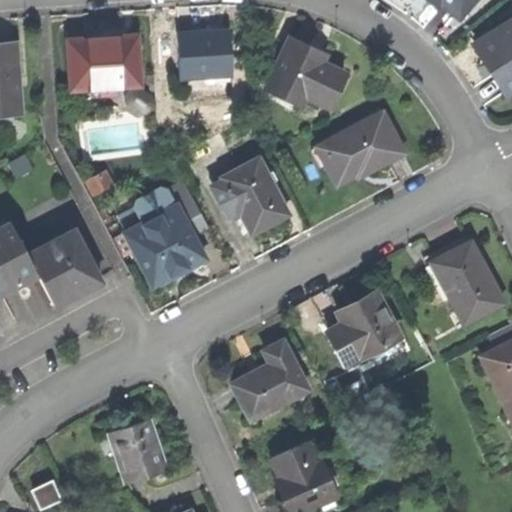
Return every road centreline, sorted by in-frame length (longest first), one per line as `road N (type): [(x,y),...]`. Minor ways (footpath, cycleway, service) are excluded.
road 1 (residential): [(487,166),(165,339)]
road 2 (residential): [(487,166),(428,65),(357,7),(335,0)]
road 3 (residential): [(165,339),(22,414),(0,441)]
road 4 (residential): [(165,339),(241,511)]
